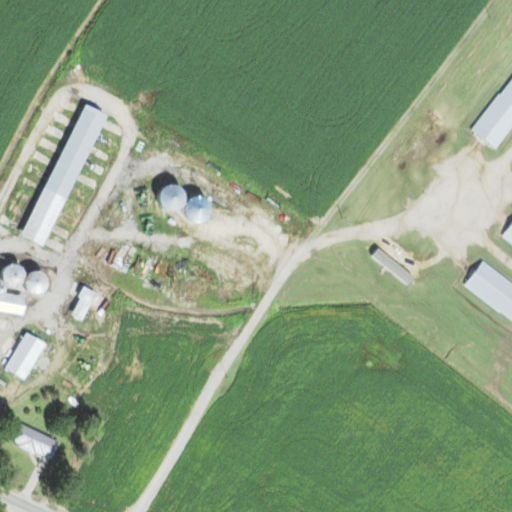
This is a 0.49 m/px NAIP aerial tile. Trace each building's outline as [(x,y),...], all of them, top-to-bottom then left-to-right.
[(498,152),(511,131),(511,81),(474,135),(498,152)] [(99,113),(77,104),(22,239),(44,248),(99,113)] [(511,252),(511,220),(497,242),(511,252)] [(0,271),(0,283),(13,288),(20,269),(3,263),(0,271)] [(461,288),(511,326),(511,287),(479,263),(461,288)] [(29,296),(44,286),(34,270),(19,280),(29,296)] [(79,322),(94,295),(82,288),(67,316),(79,322)] [(0,312),(19,317),(23,298),(0,293),(0,312)] [(42,343),(22,333),(0,374),(0,391),(13,398),(42,343)] [(7,443),(50,460),(57,441),(15,424),(7,443)]
